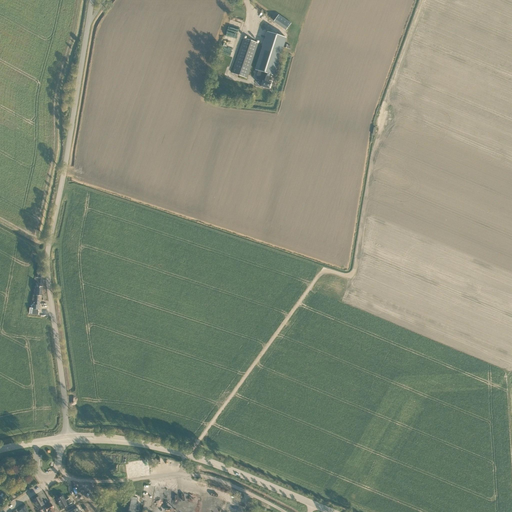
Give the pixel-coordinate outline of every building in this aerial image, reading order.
[(267,32),(255,70),(258,71),(256,79),(262,81),(260,87),(267,89),(270,90),(272,84),(270,83),(273,76),(274,76),(287,38),(267,32)] [(232,72),(247,77),(258,43),(243,38),(232,72)] [(232,81),(226,79),(225,82),(220,80),(218,86),(238,93),(240,87),(231,84),(232,81)] [(33,296),(31,305),(32,305),(32,308),(32,313),(38,314),(39,309),(39,302),(38,302),(39,296),(41,296),(42,287),(36,287),(36,296),(33,296)] [(222,511),(225,498),(156,487),(151,511),(189,511),(190,510),(200,511),(199,511),(222,511)] [(83,498),(80,493),(73,497),(76,502),(83,498)] [(69,499),(65,501),(62,496),(56,499),(62,509),(68,506),(68,505),(72,503),(69,499)] [(39,497),(33,500),(38,508),(43,505),(39,497)] [(138,510),(139,504),(136,504),(137,498),(131,497),(128,511),(134,511),(135,510),(138,510)]
